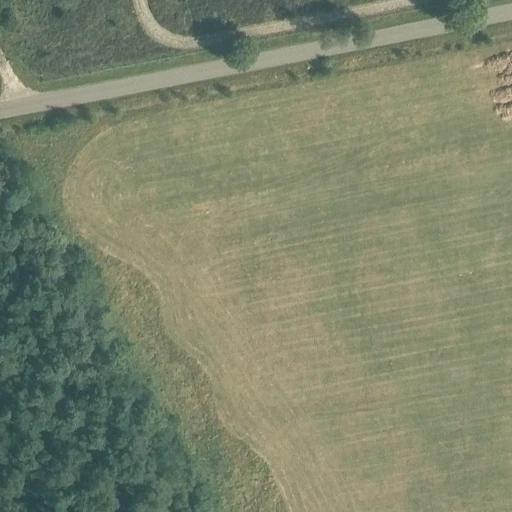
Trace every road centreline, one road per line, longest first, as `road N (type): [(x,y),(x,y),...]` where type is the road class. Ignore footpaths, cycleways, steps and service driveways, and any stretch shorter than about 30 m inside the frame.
road 1 (unclassified): [(0,110),(511,10)]
road 2 (track): [(141,0),(153,29),(190,43),(430,0)]
